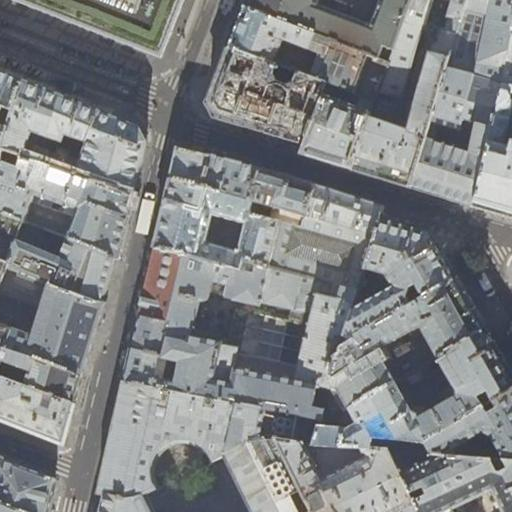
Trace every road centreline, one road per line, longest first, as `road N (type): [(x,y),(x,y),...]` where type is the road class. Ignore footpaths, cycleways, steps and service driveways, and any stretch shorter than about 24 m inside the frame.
road 1 (residential): [(79,471),(166,115)]
road 2 (residential): [(166,115),(459,218)]
road 3 (residential): [(0,41),(166,115)]
road 4 (residential): [(166,115),(212,0)]
